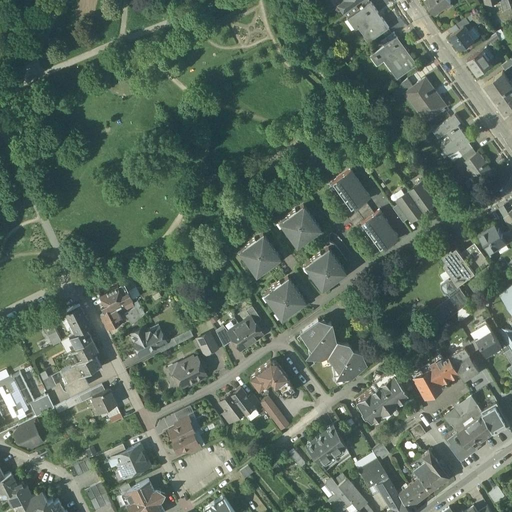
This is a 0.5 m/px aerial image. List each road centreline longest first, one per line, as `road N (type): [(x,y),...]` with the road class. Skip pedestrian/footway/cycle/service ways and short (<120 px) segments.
road 1 (residential): [(144,420),(74,281),(0,317)]
road 2 (residential): [(511,147),(402,0)]
road 3 (residential): [(144,420),(224,380),(280,338)]
